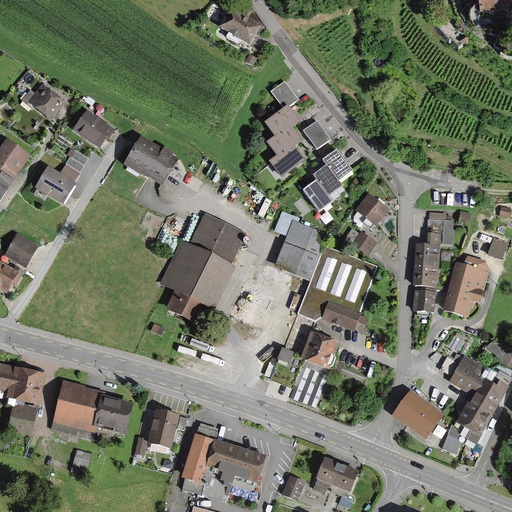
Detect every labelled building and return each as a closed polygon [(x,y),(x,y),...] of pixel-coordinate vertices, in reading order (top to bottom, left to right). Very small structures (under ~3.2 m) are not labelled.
[(480,11),(511,5),(511,0),(478,0),(479,2),(479,5),(480,11)] [(228,5),(216,26),(246,44),(259,23),(228,5)] [(466,34),(461,41),(463,43),(467,45),(471,38),(466,34)] [(284,108),(266,121),(276,135),(268,141),(279,155),(271,161),(283,176),(306,160),(300,152),(295,146),(304,140),(298,132),(293,126),(301,121),(296,114),(290,106),(298,100),(285,81),(272,91),(284,108)] [(33,105),(52,120),(67,102),(56,93),(43,82),(35,92),(31,89),(21,101),(31,108),(33,105)] [(73,129),(99,149),(114,129),(102,120),(88,110),(73,129)] [(317,121),(303,131),(317,150),(331,140),(317,121)] [(141,135),(124,164),(162,187),(179,159),(173,155),(174,153),(164,147),(164,148),(141,135)] [(24,166),(32,155),(7,138),(0,148),(0,170),(15,180),(24,166)] [(70,157),(60,173),(74,182),(89,159),(71,149),(67,155),(70,157)] [(304,189),(320,210),(333,199),(331,196),(343,187),(339,182),(352,173),(336,151),(330,156),(323,160),(327,165),(319,171),(314,175),(317,179),(309,185),(304,189)] [(48,195),(63,204),(76,183),(74,182),(60,173),(48,165),(34,188),(36,189),(34,193),(44,200),(48,195)] [(0,174),(0,186),(6,190),(14,179),(2,172),(0,174)] [(366,218),(363,223),(373,231),(390,209),(383,204),(369,193),(356,210),(366,218)] [(499,215),(509,217),(511,208),(501,206),(499,215)] [(469,224),(471,212),(460,211),(459,222),(469,224)] [(287,236),(275,266),(311,280),(324,246),(319,244),(325,232),(298,222),(300,218),(282,212),(274,231),(287,236)] [(322,217),(327,225),(334,220),(330,212),(322,217)] [(236,264),(231,262),(246,233),(206,213),(191,244),(183,240),(161,284),(174,290),(166,308),(192,321),(200,307),(201,303),(213,309),(236,264)] [(447,213),(430,213),(430,220),(451,221),(451,216),(446,215),(447,213)] [(417,244),(414,286),(438,288),(441,246),(442,244),(453,245),(454,221),(451,221),(430,220),(428,220),(427,244),(417,244)] [(345,240),(368,256),(378,243),(362,231),(360,234),(352,229),(345,240)] [(26,267),(38,245),(18,233),(5,255),(26,267)] [(487,254),(502,260),(508,244),(493,239),(487,254)] [(316,320),(321,318),(355,331),(356,330),(363,332),(368,318),(361,316),(361,314),(359,313),(377,266),(324,246),(311,280),(298,314),(316,320)] [(449,289),(444,311),(469,317),(473,301),(481,303),(489,269),(486,261),(468,256),(465,264),(457,262),(449,289)] [(0,290),(6,294),(12,285),(14,286),(16,287),(25,270),(16,265),(14,268),(0,259),(0,290)] [(249,283),(257,267),(252,265),(245,281),(249,283)] [(434,312),(436,289),(415,287),(415,291),(413,310),(418,310),(417,314),(430,315),(431,311),(434,312)] [(298,316),(285,349),(301,354),(310,331),(314,322),(298,316)] [(150,331),(160,335),(163,328),(153,324),(150,331)] [(301,354),(300,357),(305,359),(329,368),(330,366),(333,365),(336,358),(335,355),(340,341),(310,331),(301,354)] [(511,348),(492,342),(486,348),(502,360),(500,363),(511,367),(511,348)] [(272,380),(293,387),(305,359),(300,357),(301,354),(285,349),(282,347),(278,359),(279,360),(272,380)] [(453,376),(463,358),(456,355),(453,361),(447,357),(440,369),(453,376)] [(453,376),(449,382),(474,396),(490,369),(465,355),(463,358),(453,376)] [(6,397),(40,405),(47,373),(8,365),(0,363),(0,390),(7,392),(6,397)] [(465,438),(477,445),(483,434),(483,433),(510,386),(509,385),(511,379),(511,376),(500,369),(497,374),(490,369),(474,396),(471,402),(469,401),(467,404),(457,422),(470,429),(465,438)] [(98,427),(126,434),(134,403),(105,396),(106,392),(85,387),(86,385),(64,380),(51,432),(94,442),(98,427)] [(411,390),(392,414),(408,427),(424,439),(443,415),(411,390)] [(8,432),(32,437),(38,410),(19,405),(14,407),(8,432)] [(148,443),(172,449),(180,415),(157,409),(148,443)] [(187,418),(181,417),(178,429),(184,430),(187,418)] [(233,485),(251,491),(255,481),(258,482),(266,456),(215,439),(218,429),(201,423),(197,435),(195,434),(181,476),(186,478),(183,490),(227,503),(233,485)] [(452,424),(442,448),(457,454),(463,441),(458,439),(460,434),(452,424)] [(443,439),(448,431),(439,426),(435,433),(443,439)] [(135,453),(145,455),(149,439),(138,437),(135,453)] [(71,472),(86,477),(92,455),(77,451),(71,472)] [(349,492),(351,493),(360,471),(325,456),(316,478),(318,479),(313,490),(325,495),(329,487),(333,489),(332,492),(347,498),(349,492)] [(282,494),(298,501),(306,482),(290,475),(282,494)]
